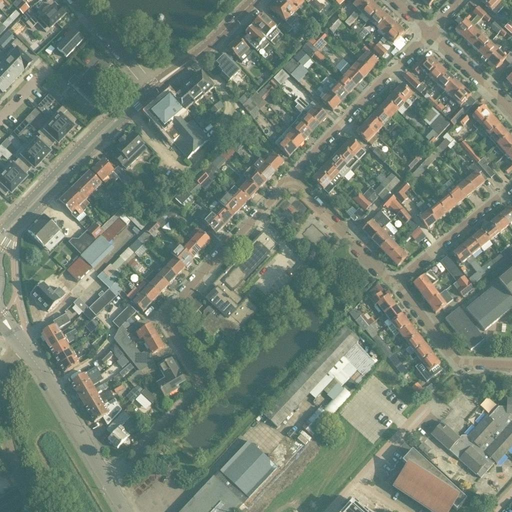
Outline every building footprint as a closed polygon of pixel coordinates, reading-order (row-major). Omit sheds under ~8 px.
[(0,0),(0,6),(2,4),(9,10),(11,7),(3,0),(0,0)] [(18,0),(13,6),(23,15),(29,9),(26,5),(28,3),(32,0),(18,0)] [(297,0),(281,0),(281,1),(299,18),(301,16),(302,14),(303,14),(308,10),(297,0)] [(361,15),(372,4),(367,0),(359,0),(353,7),(357,11),(345,24),(349,28),(361,15)] [(499,4),(494,0),(482,0),(480,2),(491,13),(492,12),(496,16),(503,8),(499,4)] [(299,18),(281,1),(277,5),(276,4),(271,10),(275,14),(276,13),(283,21),(279,25),(289,33),(292,30),(295,32),(301,26),(298,22),(299,20),(298,19),(299,18)] [(372,4),(361,15),(369,22),(379,11),(372,4)] [(39,13),(26,24),(31,30),(37,24),(46,33),(65,16),(59,9),(58,10),(55,7),(43,18),(39,13)] [(483,19),(486,15),(478,7),(472,14),(476,18),(469,25),(467,22),(470,19),(468,16),(463,20),(464,22),(455,32),(463,40),(477,25),(476,25),(480,22),(483,18),(483,19)] [(14,11),(7,18),(12,23),(19,16),(14,11)] [(388,19),(379,11),(369,22),(377,30),(388,19)] [(257,22),(253,27),(266,39),(270,43),(274,39),(280,33),(263,17),(257,22)] [(334,17),(325,27),(333,34),(342,25),(334,17)] [(6,30),(12,23),(7,18),(1,24),(3,27),(6,29),(6,30)] [(388,19),(377,30),(385,37),(380,42),(381,42),(396,26),(388,19)] [(499,34),(502,30),(498,27),(494,23),(490,28),(497,35),(499,33),(499,34)] [(361,31),(361,30),(355,25),(351,29),(357,35),(361,31)] [(484,33),(477,25),(463,40),(471,47),(484,33)] [(404,34),(396,26),(381,42),(384,45),(386,42),(391,47),(393,46),(400,38),(404,34)] [(248,37),(245,40),(258,52),(261,49),(263,51),(269,46),(252,29),(251,30),(249,28),(246,32),(247,33),(246,35),(248,37)] [(361,31),(357,35),(363,40),(368,34),(362,29),(361,30),(361,31)] [(0,39),(0,46),(3,50),(15,38),(9,31),(0,39)] [(74,32),(57,50),(66,59),(83,41),(74,32)] [(317,37),(323,42),(326,38),(321,33),(317,37)] [(485,33),(484,33),(471,47),(479,55),(490,44),(482,36),(485,33)] [(323,42),(317,37),(310,45),(315,50),(323,42)] [(407,44),(400,38),(393,46),(400,52),(407,44)] [(238,40),(229,50),(239,61),(249,51),(238,40)] [(14,48),(7,55),(10,58),(24,71),(31,63),(23,55),(27,51),(17,41),(12,46),(14,48)] [(376,47),(373,50),(373,51),(382,59),(388,53),(379,44),(376,47)] [(490,44),(479,55),(487,62),(498,51),(501,48),(497,45),(494,48),(490,44)] [(307,45),(302,50),(311,59),(315,55),(318,59),(320,57),(307,45)] [(55,50),(51,47),(45,52),(49,56),(55,50)] [(360,61),(371,72),(378,63),(369,54),(370,53),(365,48),(362,51),(366,55),(363,57),(360,55),(356,58),(360,61)] [(498,51),(487,62),(495,70),(505,60),(506,59),(505,59),(504,58),(498,51)] [(293,60),(303,69),(311,61),(301,52),(293,60)] [(219,64),(216,67),(223,74),(221,76),(229,84),(241,73),(224,56),(221,56),(217,60),(218,62),(219,64)] [(10,58),(3,65),(17,78),(24,71),(10,58)] [(422,71),(429,77),(439,66),(431,58),(427,62),(423,58),(413,70),(418,75),(422,71)] [(303,69),(293,60),(284,69),(298,83),(308,73),(303,69)] [(360,61),(352,70),(363,80),(371,72),(360,61)] [(0,68),(0,76),(10,86),(17,78),(3,65),(0,68)] [(273,66),(270,69),(275,74),(278,70),(273,66)] [(447,74),(439,66),(429,77),(437,85),(447,74)] [(363,80),(352,70),(348,73),(343,69),(339,73),(344,77),(355,88),(363,80)] [(75,76),(68,83),(73,88),(90,105),(98,96),(103,101),(112,92),(90,71),(80,81),(75,76)] [(281,71),(272,81),(282,90),(284,88),(282,86),(289,78),(281,71)] [(416,91),(416,90),(421,86),(408,74),(403,79),(416,91)] [(455,81),(447,74),(437,85),(445,92),(455,81)] [(191,83),(204,97),(213,89),(201,75),(191,83)] [(0,91),(3,94),(10,86),(0,76),(0,91)] [(344,77),(337,85),(337,86),(348,96),(355,88),(344,77)] [(337,86),(337,85),(330,80),(323,88),(324,89),(340,104),(348,96),(337,86)] [(44,81),(40,86),(58,104),(63,99),(44,81)] [(463,89),(455,81),(445,92),(453,100),(463,89)] [(204,97),(191,83),(182,91),(194,105),(204,97)] [(268,85),(264,89),(270,94),(273,92),(270,89),(271,88),(268,85)] [(394,94),(408,108),(416,99),(402,86),(394,94)] [(421,86),(416,90),(420,94),(425,90),(421,86)] [(264,89),(257,95),(263,101),(270,94),(264,89)] [(324,89),(320,93),(322,94),(319,98),(322,101),(323,102),(333,112),(340,104),(324,89)] [(471,96),(463,89),(453,100),(459,106),(461,107),(471,96)] [(182,91),(173,99),(185,113),(188,117),(197,109),(194,105),(182,91)] [(256,93),(251,99),(250,100),(257,107),(261,111),(267,105),(263,101),(257,95),(256,93)] [(408,108),(394,94),(387,102),(398,112),(403,108),(406,111),(408,108)] [(49,95),(44,101),(48,105),(50,107),(55,102),(49,95)] [(185,113),(173,99),(170,96),(149,114),(187,160),(209,141),(193,123),(186,128),(178,118),(185,113)] [(243,105),(248,100),(244,96),(239,101),(243,105)] [(243,107),(243,106),(242,107),(249,115),(257,107),(250,100),(243,107)] [(387,102),(379,110),(390,121),(398,112),(387,102)] [(435,102),(432,106),(439,113),(440,113),(441,112),(444,108),(440,104),(439,106),(435,102)] [(304,112),(319,126),(327,118),(317,108),(312,104),(304,112)] [(304,112),(298,106),(295,109),(301,115),(297,120),(297,121),(312,134),(319,126),(304,112)] [(483,107),(481,109),(472,117),(474,119),(477,123),(473,127),(477,131),(481,127),(492,117),(483,107)] [(71,126),(76,121),(62,108),(50,121),(53,124),(66,136),(67,136),(67,135),(74,128),(71,126)] [(454,127),(458,123),(464,116),(466,114),(465,114),(459,108),(452,115),(447,120),(454,126),(454,127)] [(390,121),(379,110),(371,118),(383,129),(383,128),(388,133),(395,125),(390,121)] [(440,113),(447,120),(452,115),(451,115),(445,115),(445,116),(441,112),(440,113)] [(29,116),(25,121),(30,126),(34,121),(29,116)] [(432,131),(438,137),(450,125),(440,116),(429,127),(433,131),(432,131)] [(469,121),(464,116),(458,123),(463,128),(469,121)] [(501,127),(492,117),(481,127),(489,137),(501,127)] [(383,129),(371,118),(364,126),(375,136),(383,129)] [(25,121),(20,126),(25,131),(30,126),(25,121)] [(66,137),(66,136),(53,124),(50,121),(39,133),(41,136),(52,146),(56,142),(59,144),(66,137)] [(297,121),(290,129),(304,142),(312,134),(297,121)] [(251,124),(238,137),(244,143),(252,135),(253,136),(258,131),(251,124)] [(375,136),(364,126),(356,134),(371,147),(379,139),(375,136)] [(501,127),(489,137),(498,146),(509,136),(501,127)] [(290,129),(282,137),(297,150),(304,142),(290,129)] [(438,137),(432,131),(425,139),(428,142),(429,142),(432,145),(436,141),(435,140),(438,137)] [(119,151),(114,156),(124,166),(127,169),(139,158),(135,154),(145,145),(133,134),(118,149),(119,151)] [(438,148),(443,152),(447,148),(450,150),(456,144),(446,134),(443,139),(445,141),(438,148)] [(48,151),(52,146),(41,136),(29,149),(43,161),(50,153),(48,151)] [(511,139),(509,136),(498,146),(506,156),(511,150),(511,139)] [(244,143),(238,137),(229,146),(233,150),(242,142),(243,143),(244,143)] [(297,150),(282,137),(275,145),(289,158),(297,150)] [(343,148),(358,162),(366,154),(351,139),(343,148)] [(7,140),(1,146),(6,150),(11,144),(7,140)] [(462,143),(460,145),(469,155),(472,152),(463,142),(462,143)] [(12,144),(7,150),(14,155),(18,149),(12,144)] [(233,150),(229,146),(220,155),(227,161),(235,153),(233,151),(233,150)] [(497,146),(493,150),(500,159),(505,156),(497,146)] [(358,162),(343,148),(335,156),(351,170),(358,162)] [(377,148),(372,153),(383,163),(388,158),(377,148)] [(443,152),(438,148),(430,156),(435,161),(443,152)] [(42,162),(43,161),(29,149),(18,161),(29,172),(33,167),(35,169),(42,162)] [(420,150),(413,158),(418,163),(426,154),(420,150)] [(7,151),(2,156),(7,161),(12,156),(7,151)] [(472,152),(469,155),(477,164),(480,161),(472,152)] [(220,155),(212,163),(219,170),(227,161),(220,155)] [(265,164),(275,173),(283,164),(274,155),(265,164)] [(351,170),(335,156),(328,164),(343,179),(351,171),(351,170)] [(435,161),(430,156),(421,166),(426,170),(435,161)] [(418,163),(413,158),(405,166),(411,171),(418,163)] [(24,176),(29,172),(18,161),(15,159),(3,171),(6,174),(19,186),(20,186),(19,186),(27,178),(24,176)] [(265,164),(260,159),(252,168),(267,182),(275,173),(265,164)] [(481,161),(480,161),(477,164),(486,174),(490,170),(487,166),(488,165),(483,160),(481,161)] [(101,162),(93,170),(94,171),(93,172),(102,183),(108,177),(114,183),(118,179),(127,189),(134,183),(118,167),(113,172),(103,162),(102,163),(101,162)] [(219,170),(212,163),(203,172),(210,179),(219,170)] [(336,187),(343,179),(328,164),(320,172),(336,187)] [(466,181),(474,191),(484,183),(479,176),(482,173),(474,164),(467,170),(472,176),(466,181)] [(426,170),(421,166),(413,175),(418,179),(426,170)] [(496,167),(492,170),(499,178),(503,175),(496,167)] [(267,182),(252,168),(250,169),(249,168),(243,175),(243,176),(242,176),(248,182),(258,191),(267,182)] [(490,170),(486,174),(491,179),(495,176),(490,170)] [(203,172),(194,181),(201,187),(203,186),(200,184),(203,181),(205,183),(210,179),(203,172)] [(336,187),(320,172),(312,180),(317,185),(315,187),(320,191),(322,189),(328,195),(336,187)] [(19,187),(19,186),(6,174),(0,180),(0,192),(5,197),(9,192),(11,194),(18,187),(19,187)] [(83,181),(99,197),(102,194),(98,190),(102,185),(90,174),(88,174),(86,176),(86,178),(83,181)] [(392,175),(382,185),(390,193),(400,183),(392,175)] [(413,175),(404,184),(410,189),(409,188),(418,179),(413,175)] [(99,197),(83,181),(79,184),(78,184),(76,186),(77,187),(74,189),(86,201),(92,196),(96,200),(99,197)] [(194,181),(185,190),(192,196),(192,195),(193,196),(201,188),(201,187),(194,181)] [(466,181),(457,189),(465,199),(474,191),(466,181)] [(248,182),(240,190),(250,199),(258,191),(248,182)] [(410,189),(404,184),(393,195),(401,205),(408,200),(404,195),(410,189)] [(390,193),(382,185),(374,193),(379,197),(378,198),(382,201),(390,193)] [(71,193),(67,196),(83,213),(87,209),(86,208),(90,205),(86,202),(86,201),(74,189),(74,190),(72,190),(71,191),(71,193)] [(457,189),(447,196),(456,206),(465,199),(457,189)] [(192,196),(185,190),(175,200),(181,205),(184,201),(185,202),(192,196)] [(250,199),(240,190),(231,199),(241,208),(250,199)] [(379,197),(374,193),(370,190),(363,197),(364,198),(363,198),(371,205),(378,198),(379,197)] [(227,195),(218,203),(223,208),(233,217),(241,208),(231,199),(227,195)] [(390,195),(377,210),(379,212),(384,206),(387,209),(395,200),(390,195)] [(83,213),(67,196),(64,200),(63,199),(61,201),(61,202),(60,204),(72,216),(71,216),(76,220),(80,216),(83,213)] [(447,196),(438,204),(446,214),(456,206),(447,196)] [(371,205),(363,198),(358,204),(365,211),(371,205)] [(433,208),(429,212),(428,212),(437,222),(446,214),(438,204),(434,199),(429,203),(433,208)] [(233,217),(223,208),(218,203),(210,213),(210,214),(211,213),(224,226),(233,217)] [(428,212),(429,212),(421,203),(416,207),(424,216),(419,220),(427,230),(437,222),(428,212)] [(172,206),(163,214),(168,218),(168,219),(171,222),(180,213),(172,206)] [(116,214),(120,218),(127,210),(124,207),(116,214)] [(500,215),(509,226),(511,229),(511,210),(510,207),(500,215)] [(359,209),(350,219),(357,226),(366,217),(359,209)] [(128,210),(124,215),(141,232),(145,227),(128,210)] [(404,226),(406,224),(411,219),(403,210),(396,216),(404,226)] [(385,227),(385,228),(390,223),(380,213),(371,222),(362,231),(371,241),(385,227)] [(116,214),(108,222),(112,226),(120,218),(116,214)] [(163,214),(155,222),(160,227),(168,219),(168,218),(163,214)] [(216,235),(224,226),(210,214),(202,222),(216,235)] [(509,226),(500,215),(490,223),(499,234),(509,226)] [(44,217),(28,233),(43,248),(59,232),(44,217)] [(419,229),(411,219),(406,224),(414,233),(419,229)] [(118,220),(67,271),(79,282),(92,269),(94,270),(115,250),(109,245),(127,227),(118,220)] [(108,222),(100,229),(100,230),(104,234),(112,226),(108,222)] [(160,227),(155,222),(143,234),(144,234),(138,240),(143,244),(160,227)] [(499,234),(490,223),(481,231),(490,241),(499,234)] [(99,228),(96,225),(94,224),(87,231),(97,241),(104,234),(100,230),(100,229),(99,228)] [(385,227),(371,241),(380,250),(393,236),(385,228),(385,227)] [(192,241),(202,250),(211,241),(201,232),(200,233),(196,229),(188,237),(192,241)] [(414,233),(410,237),(419,246),(422,243),(421,242),(426,238),(419,229),(414,233)] [(97,241),(87,231),(86,232),(87,232),(78,241),(72,240),(69,243),(79,255),(72,262),(74,263),(97,241)] [(481,231),(472,239),(480,249),(490,241),(481,231)] [(241,329),(258,311),(246,300),(244,302),(233,293),(270,254),(263,248),(271,240),(263,232),(213,286),(217,290),(206,300),(213,307),(227,320),(229,317),(241,329)] [(397,240),(393,236),(380,250),(389,258),(398,249),(393,244),(397,240)] [(480,249),(472,239),(462,246),(474,260),(471,257),(480,249)] [(143,244),(138,240),(129,249),(134,253),(143,244)] [(202,250),(192,241),(184,250),(194,259),(202,250)] [(474,260),(462,246),(453,254),(461,265),(466,261),(476,274),(468,281),(473,286),(486,275),(474,260)] [(511,254),(511,249),(510,247),(508,246),(499,253),(501,255),(505,260),(511,254)] [(184,250),(180,247),(171,256),(175,259),(176,259),(186,268),(187,269),(192,264),(190,263),(194,259),(184,250)] [(129,249),(120,257),(128,264),(128,265),(133,269),(139,264),(134,259),(136,256),(134,254),(134,253),(129,249)] [(398,249),(389,258),(397,267),(407,258),(398,249)] [(501,255),(491,263),(495,268),(505,260),(501,255)] [(112,263),(110,265),(119,273),(128,265),(128,264),(120,257),(119,258),(120,258),(114,264),(112,263)] [(449,273),(456,268),(447,257),(440,263),(449,273)] [(176,259),(175,259),(168,268),(177,277),(186,268),(176,259)] [(307,260),(294,273),(298,277),(311,264),(307,260)] [(122,276),(119,273),(110,265),(97,278),(109,290),(117,297),(122,291),(116,282),(122,276)] [(177,277),(168,268),(159,277),(169,286),(177,277)] [(463,277),(456,268),(449,273),(456,282),(463,277)] [(498,283),(466,311),(485,332),(511,307),(511,269),(497,282),(498,283)] [(169,286),(159,277),(153,272),(145,280),(147,283),(148,283),(160,295),(169,286)] [(431,286),(431,287),(438,282),(430,272),(413,285),(420,295),(431,286)] [(361,277),(357,281),(364,289),(369,284),(361,277)] [(463,277),(456,282),(456,283),(456,284),(460,289),(457,291),(463,298),(473,290),(463,277)] [(48,313),(60,301),(65,295),(58,289),(53,294),(42,283),(30,295),(48,313)] [(148,283),(147,283),(139,292),(152,304),(160,295),(148,283)] [(431,286),(420,295),(427,304),(438,296),(431,287),(431,286)] [(152,304),(139,292),(135,289),(127,298),(133,304),(134,303),(144,313),(152,304)] [(109,290),(89,310),(96,317),(117,297),(109,290)] [(446,306),(453,301),(445,291),(439,296),(438,296),(427,304),(435,315),(446,306)] [(385,315),(395,307),(387,297),(384,299),(380,294),(371,301),(375,307),(377,306),(385,315)] [(84,314),(89,309),(79,299),(73,305),(83,314),(84,314)] [(370,326),(374,323),(359,305),(349,315),(364,332),(364,331),(370,326)] [(119,329),(133,317),(136,313),(130,306),(113,323),(119,329)] [(192,306),(188,311),(193,316),(198,312),(192,306)] [(213,307),(212,308),(208,308),(203,313),(203,317),(206,320),(200,327),(212,338),(219,329),(231,340),(241,329),(229,317),(227,320),(213,307)] [(395,307),(385,315),(389,320),(384,324),(388,328),(403,316),(395,307)] [(89,309),(84,314),(89,320),(86,323),(88,325),(94,321),(97,318),(96,317),(89,310),(89,309)] [(459,309),(445,320),(470,351),(484,340),(459,309)] [(46,343),(60,334),(58,330),(67,324),(70,323),(66,315),(53,323),(56,326),(41,335),(46,343)] [(410,326),(403,316),(388,328),(395,337),(399,334),(410,326)] [(133,317),(119,329),(114,340),(126,356),(136,349),(127,337),(129,336),(125,331),(128,328),(131,327),(137,321),(133,317)] [(94,321),(88,325),(87,326),(93,333),(99,327),(94,321)] [(146,345),(158,337),(151,326),(137,335),(140,341),(143,340),(146,345)] [(378,336),(370,326),(364,331),(364,332),(365,331),(372,340),(378,336)] [(410,326),(399,334),(407,344),(417,336),(410,326)] [(345,327),(263,416),(278,428),(309,395),(315,400),(335,379),(343,387),(347,382),(354,389),(365,378),(365,377),(371,371),(370,370),(375,365),(356,344),(359,341),(345,327)] [(63,338),(60,334),(46,343),(50,350),(74,336),(77,334),(75,331),(72,333),(63,338)] [(74,336),(50,350),(55,358),(70,350),(67,346),(77,340),(74,336)] [(385,345),(378,336),(372,340),(380,349),(385,345)] [(417,336),(407,344),(405,346),(408,349),(410,348),(414,353),(425,345),(417,336)] [(141,355),(136,349),(126,356),(138,371),(139,373),(154,364),(151,357),(165,349),(158,337),(146,345),(149,350),(141,355)] [(72,353),(70,350),(55,358),(60,366),(92,346),(91,345),(93,343),(92,341),(88,343),(82,348),(72,353)] [(393,354),(385,345),(380,349),(387,359),(393,354)] [(414,353),(409,357),(412,361),(417,358),(421,363),(432,355),(425,345),(414,353)] [(94,350),(92,346),(60,366),(64,374),(79,365),(77,361),(86,356),(86,355),(94,350)] [(108,351),(100,359),(105,365),(113,356),(108,351)] [(400,364),(393,354),(387,359),(395,368),(400,364)] [(426,383),(442,371),(438,366),(440,365),(432,355),(421,363),(422,363),(415,368),(426,383)] [(124,357),(102,376),(104,378),(118,365),(122,369),(129,363),(124,357)] [(172,383),(182,378),(172,361),(159,368),(166,380),(166,381),(169,379),(172,383)] [(157,369),(154,364),(139,373),(143,378),(144,377),(157,369)] [(400,364),(395,368),(402,378),(408,373),(400,364)] [(75,391),(90,383),(88,379),(98,373),(96,368),(71,383),(75,391)] [(125,370),(120,374),(123,378),(128,374),(125,370)] [(139,373),(138,371),(128,381),(135,388),(145,379),(144,377),(143,378),(139,373)] [(90,383),(75,391),(80,399),(95,391),(92,387),(103,381),(100,377),(90,383)] [(166,381),(166,380),(157,385),(165,398),(177,391),(175,388),(184,382),(182,378),(172,383),(169,379),(166,381)] [(334,380),(324,391),(329,396),(339,385),(334,380)] [(105,384),(95,391),(80,399),(85,407),(99,398),(97,395),(108,389),(105,384)] [(414,392),(418,397),(424,392),(420,387),(414,392)] [(320,409),(302,428),(312,438),(330,418),(350,396),(343,389),(322,411),(320,409)] [(145,390),(141,394),(152,405),(157,400),(145,390)] [(110,392),(99,398),(85,407),(89,415),(104,406),(114,400),(112,397),(110,392)] [(141,396),(136,401),(143,408),(148,403),(141,396)] [(442,423),(431,435),(476,476),(477,476),(481,479),(495,463),(496,465),(511,447),(511,399),(507,399),(506,408),(498,408),(489,419),(487,417),(467,439),(465,437),(461,437),(459,439),(442,423)] [(94,423),(103,418),(107,425),(121,411),(114,400),(104,406),(89,415),(94,423)] [(130,442),(129,441),(127,439),(130,437),(124,431),(121,428),(130,418),(124,412),(106,430),(113,436),(109,440),(118,449),(123,444),(125,446),(126,446),(126,447),(127,447),(128,447),(129,446),(130,445),(130,444),(130,443),(130,442)] [(251,497),(277,469),(248,442),(220,473),(219,472),(214,478),(181,511),(246,511),(248,510),(243,506),(251,497)] [(422,445),(419,449),(426,456),(430,451),(423,444),(422,445)] [(408,468),(394,488),(430,511),(448,511),(452,507),(456,511),(467,500),(412,451),(402,462),(408,468)] [(29,511),(16,489),(0,498),(0,511),(29,511)] [(361,511),(352,503),(344,511),(361,511)]
